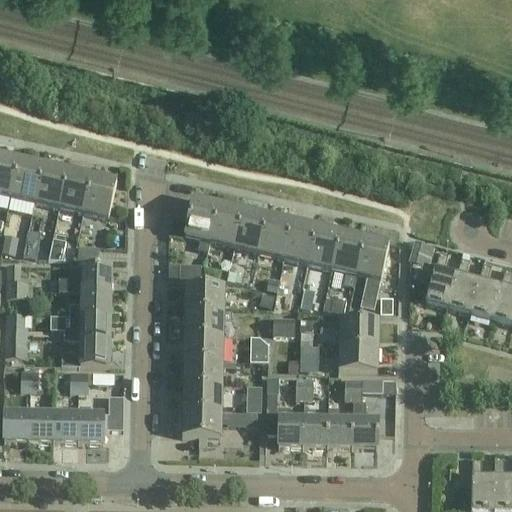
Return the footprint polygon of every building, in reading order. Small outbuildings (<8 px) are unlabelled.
[(0,200),(9,202),(17,164),(0,160),(0,200)] [(9,202),(33,208),(42,170),(17,164),(9,202)] [(33,208),(57,213),(66,175),(42,170),(33,208)] [(57,213),(82,219),(90,181),(66,175),(57,213)] [(115,186),(90,181),(82,219),(107,224),(115,186)] [(183,242),(201,246),(198,254),(207,256),(210,248),(208,247),(216,209),(191,203),(183,242)] [(208,247),(210,248),(232,253),(241,215),(216,209),(208,247)] [(232,253),(257,258),(265,220),(241,215),(232,253)] [(257,258),(281,264),(290,226),(265,220),(257,258)] [(281,264),(306,269),(314,231),(290,226),(281,264)] [(306,269),(330,275),(339,237),(314,231),(306,269)] [(330,275),(345,278),(343,289),(353,292),(355,280),(363,242),(339,237),(330,275)] [(19,242),(5,240),(2,258),(15,261),(19,242)] [(388,248),(363,242),(355,280),(368,283),(367,291),(378,293),(388,248)] [(48,264),(58,265),(61,265),(65,246),(52,243),(48,264)] [(29,244),(25,261),(35,264),(39,247),(29,244)] [(77,252),(76,265),(97,266),(98,253),(77,252)] [(423,309),(446,315),(454,280),(442,276),(446,259),(437,257),(423,309)] [(446,315),(467,320),(476,286),(463,283),(468,265),(459,262),(454,280),(446,315)] [(467,320),(489,326),(498,292),(485,288),(490,271),(481,268),(477,286),(476,286),(467,320)] [(179,270),(179,284),(200,284),(200,270),(179,270)] [(56,297),(80,298),(108,299),(109,273),(80,272),(80,285),(56,285),(56,297)] [(205,273),(202,285),(217,286),(219,277),(205,273)] [(489,326),(511,332),(511,327),(511,295),(507,294),(511,276),(503,274),(498,292),(489,326)] [(6,288),(6,305),(14,305),(15,289),(6,288)] [(25,289),(15,289),(14,305),(31,305),(31,297),(25,296),(25,289)] [(316,311),(317,290),(301,290),(300,310),(316,311)] [(183,291),(183,317),(222,318),(222,292),(183,291)] [(69,322),(71,322),(108,323),(108,299),(80,298),(79,311),(69,311),(69,322)] [(274,302),(262,299),(259,311),(271,314),(274,302)] [(345,305),(325,301),(322,318),(343,319),(345,305)] [(371,319),(392,320),(392,304),(380,304),(380,308),(371,308),(371,319)] [(183,317),(182,342),(221,343),(222,318),(183,317)] [(5,337),(15,337),(26,338),(26,333),(32,333),(32,321),(6,320),(5,320),(5,337)] [(70,346),(79,346),(108,347),(108,323),(71,322),(71,334),(70,346)] [(273,324),(272,342),(294,342),(294,324),(273,324)] [(338,325),(337,351),(377,352),(377,327),(338,325)] [(4,354),(4,364),(25,365),(26,338),(15,337),(15,354),(4,354)] [(5,337),(4,354),(15,354),(15,337),(5,337)] [(182,342),(182,367),(221,368),(221,343),(182,342)] [(79,373),(79,372),(108,372),(108,347),(79,346),(79,359),(61,359),(61,372),(79,373)] [(337,351),(337,377),(376,378),(377,352),(337,351)] [(250,355),(250,367),(261,367),(262,355),(250,355)] [(182,367),(181,392),(220,392),(221,368),(182,367)] [(41,375),(41,389),(60,390),(61,376),(41,375)] [(20,376),(20,387),(37,387),(37,377),(20,376)] [(70,378),(69,389),(86,389),(87,378),(70,378)] [(311,384),(295,384),(294,394),(311,395),(311,384)] [(314,384),(315,398),(333,398),(333,384),(314,384)] [(343,385),(343,395),(360,395),(360,385),(343,385)] [(372,399),(394,399),(394,387),(372,386),(372,399)] [(37,387),(20,387),(20,398),(37,398),(37,387)] [(86,389),(69,389),(69,400),(86,400),(86,389)] [(181,392),(181,416),(220,417),(220,392),(181,392)] [(310,405),(311,395),(294,394),(294,405),(310,405)] [(360,406),(360,395),(343,395),(343,405),(360,406)] [(265,440),(276,440),(276,452),(301,453),(302,424),(289,424),(289,414),(276,414),(277,399),(266,399),(266,414),(265,414),(265,440)] [(364,408),(351,408),(351,425),(350,454),(375,454),(376,441),(382,441),(382,426),(376,426),(363,425),(364,408)] [(180,442),(219,443),(220,417),(181,416),(180,442)] [(304,416),(304,424),(302,424),(301,453),(326,453),(326,425),(314,424),(314,416),(304,416)] [(330,417),(330,425),(326,425),(326,453),(350,454),(351,425),(339,425),(339,417),(330,417)] [(2,447),(29,448),(29,420),(2,419),(2,447)] [(29,448),(55,448),(55,420),(29,420),(29,448)] [(55,448),(81,449),(82,421),(55,420),(55,448)] [(109,421),(82,421),(81,449),(101,449),(102,436),(108,436),(109,421)] [(492,511),(493,482),(479,482),(479,465),(469,464),(468,511),(492,511)] [(511,511),(511,482),(501,482),(501,465),(494,464),(493,482),(492,511),(511,511)]
